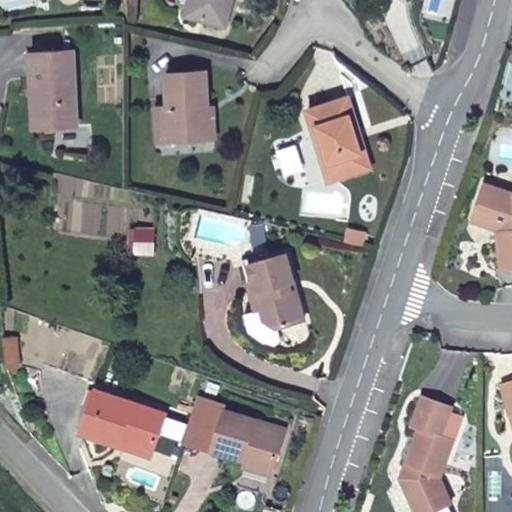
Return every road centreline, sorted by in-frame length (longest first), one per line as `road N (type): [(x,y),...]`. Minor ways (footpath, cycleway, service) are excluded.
road 1 (residential): [(319,511),(398,291)]
road 2 (residential): [(398,291),(450,119)]
road 3 (residential): [(321,14),(260,75),(171,51)]
road 4 (residential): [(321,14),(417,105),(450,119)]
road 5 (residential): [(450,119),(483,0)]
